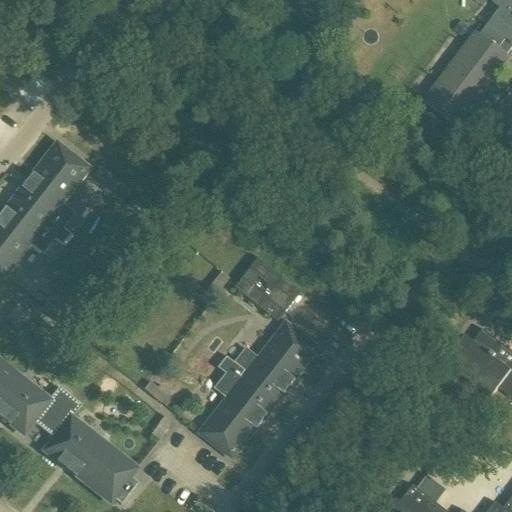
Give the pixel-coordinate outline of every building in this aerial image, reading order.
[(511,0),(478,0),(496,13),(428,103),(458,126),(508,59),(505,57),(511,47),(511,0)] [(0,215),(0,277),(2,279),(41,229),(61,245),(70,234),(49,218),(87,168),(57,144),(28,180),(0,215)] [(99,168),(93,176),(111,190),(117,182),(99,168)] [(235,289),(278,323),(302,292),(259,259),(235,289)] [(29,297),(39,305),(44,299),(35,291),(29,297)] [(64,315),(46,301),(40,309),(58,323),(64,315)] [(19,302),(5,320),(13,327),(27,309),(19,302)] [(240,385),(201,435),(232,459),(284,394),(318,349),(287,324),(248,374),(227,358),(219,369),(240,385)] [(511,511),(511,352),(483,330),(474,342),(465,336),(444,364),(491,399),(498,389),(511,399),(511,497),(503,509),(495,503),(487,511),(465,511),(463,510),(461,511),(446,511),(413,485),(400,502),(397,500),(396,500),(392,500),(391,501),(382,511),(511,511)] [(137,469),(135,468),(72,418),(82,405),(59,388),(49,400),(0,361),(0,416),(24,435),(33,423),(53,438),(44,451),(110,503),(114,499),(121,504),(138,483),(131,478),(137,469)] [(150,382),(143,390),(161,404),(168,396),(150,382)] [(165,417),(150,435),(159,441),(173,423),(165,417)] [(436,503),(445,492),(426,476),(417,488),(436,503)]
